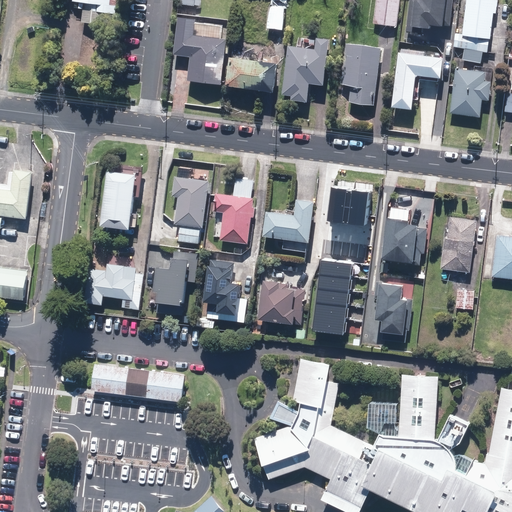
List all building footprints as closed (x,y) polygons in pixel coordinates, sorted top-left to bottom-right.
[(117,0),(73,0),(73,3),(75,4),(75,10),(83,11),(82,24),(104,27),(105,15),(116,16),(117,0)] [(180,0),(179,6),(201,8),(202,0),(180,0)] [(287,0),(268,0),(267,31),(287,32),(287,0)] [(400,0),(376,0),(373,25),(397,28),(400,0)] [(418,0),(409,0),(406,33),(411,33),(412,29),(429,31),(429,27),(442,29),(443,27),(450,28),(453,0),(421,0),(418,0)] [(455,34),(454,48),(464,50),(462,61),(481,65),(483,53),(487,54),(489,41),(490,41),(493,15),(496,15),(497,0),(493,0),(494,1),(489,0),(466,0),(462,35),(455,34)] [(228,39),(222,39),(223,24),(194,22),(194,20),(176,19),(173,56),(190,57),(188,84),(225,87),(228,39)] [(315,50),(287,48),(284,97),(292,97),(292,103),(309,104),(311,88),(325,89),(328,40),(316,40),(315,50)] [(374,107),(381,50),(346,45),(341,85),(351,88),(349,103),(374,107)] [(398,55),(392,109),(412,112),(416,78),(430,79),(440,81),(443,60),(398,55)] [(277,61),(229,58),(227,91),(274,95),(277,61)] [(456,70),(450,115),(480,118),(482,101),(488,102),(491,83),(485,82),(486,74),(456,70)] [(511,93),(505,92),(503,111),(508,112),(511,112),(511,93)] [(0,216),(27,220),(33,173),(14,170),(14,172),(10,172),(8,186),(0,185),(0,216)] [(113,172),(107,171),(100,226),(105,227),(129,230),(136,175),(113,172)] [(209,181),(174,176),(172,197),(178,197),(174,224),(203,228),(209,181)] [(233,196),(215,194),(213,211),(223,213),(220,240),(247,244),(251,217),(253,218),(254,208),(252,207),(253,198),(251,198),(253,180),(245,179),(235,178),(233,196)] [(355,186),(336,183),(332,217),(351,220),(355,186)] [(374,188),(355,186),(351,220),(370,222),(374,188)] [(265,211),(262,236),(308,243),(314,202),(306,201),(296,199),(294,215),(265,211)] [(386,217),(380,259),(411,263),(411,264),(419,265),(420,253),(423,254),(427,229),(416,227),(417,226),(407,224),(408,221),(400,220),(401,219),(386,217)] [(444,238),(440,269),(469,272),(476,221),(449,217),(447,238),(444,238)] [(179,234),(178,241),(198,244),(200,230),(180,228),(179,234)] [(511,236),(497,235),(492,277),(511,279),(511,236)] [(198,254),(178,252),(175,277),(162,275),(160,289),(171,290),(169,301),(162,300),(161,309),(183,312),(187,279),(194,280),(198,254)] [(355,261),(325,257),(323,271),(354,275),(355,261)] [(208,265),(203,302),(209,302),(207,318),(244,323),(247,299),(237,298),(239,284),(230,283),(232,270),(233,270),(234,263),(210,259),(210,265),(208,265)] [(92,268),(88,268),(84,303),(101,305),(103,296),(123,299),(122,307),(139,310),(144,274),(136,273),(136,267),(108,263),(107,270),(105,270),(92,268)] [(0,298),(24,301),(28,272),(0,268),(0,298)] [(354,275),(323,271),(321,285),(352,289),(354,275)] [(279,282),(263,280),(258,320),(293,324),(293,323),(301,324),(305,290),(287,287),(287,284),(279,283),(279,282)] [(377,298),(374,320),(381,320),(379,331),(383,332),(382,339),(405,342),(406,330),(408,330),(412,299),(407,298),(406,300),(400,299),(401,286),(382,283),(382,282),(376,281),(374,297),(377,298)] [(352,289),(321,285),(320,299),(350,303),(352,289)] [(457,289),(455,307),(472,309),(474,291),(457,289)] [(350,303),(320,299),(318,314),(348,318),(350,303)] [(348,318),(318,314),(316,328),(346,332),(348,318)] [(511,511),(511,389),(501,387),(488,454),(486,454),(484,463),(472,460),(465,475),(455,470),(454,459),(448,449),(459,443),(467,424),(448,415),(437,441),(434,439),(437,376),(402,374),(398,435),(383,435),(378,433),(373,446),(331,425),(339,383),(326,380),(329,365),(300,358),(293,401),(299,403),(298,411),(294,418),(291,425),(291,426),(289,426),(288,426),(254,437),(262,465),(263,465),(268,479),(305,466),(330,479),(320,499),(347,511),(358,511),(360,508),(369,489),(416,511),(511,511)] [(118,366),(95,364),(93,377),(92,384),(91,389),(91,391),(182,402),(183,393),(184,383),(185,375),(118,366)] [(294,418),(298,411),(278,400),(274,409),(269,417),(291,425),(294,418)] [(226,511),(211,496),(193,511),(226,511)]
